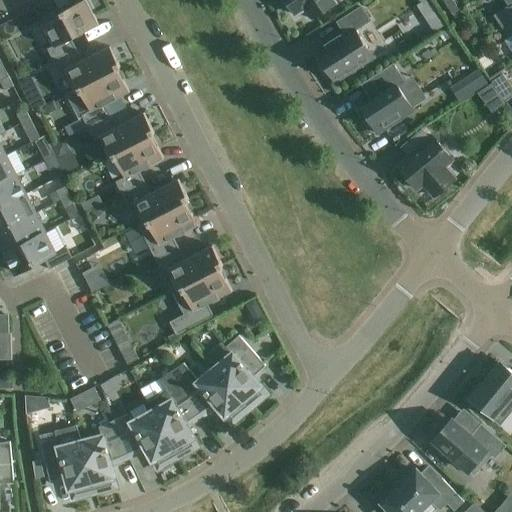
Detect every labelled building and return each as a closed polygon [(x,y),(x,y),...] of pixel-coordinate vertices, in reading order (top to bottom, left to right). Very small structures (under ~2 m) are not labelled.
[(47,49),(53,62),(76,50),(71,39),(98,25),(85,0),(84,0),(60,12),(62,16),(42,26),(53,46),(47,49)] [(285,0),(295,16),(305,10),(311,20),(336,3),(333,0),(285,0)] [(451,0),(445,0),(443,1),(452,15),(459,11),(451,0)] [(511,0),(504,0),(508,6),(493,16),(501,27),(511,19),(511,0)] [(370,21),(361,8),(337,23),(345,35),(341,37),(340,36),(326,45),(327,47),(315,54),(325,69),(324,69),(331,80),(332,80),(334,83),(373,58),(355,30),(370,21)] [(436,13),(425,19),(434,33),(444,26),(436,13)] [(511,19),(501,27),(508,39),(511,36),(511,19)] [(447,30),(427,45),(436,56),(455,42),(447,30)] [(82,61),(76,50),(53,62),(60,74),(65,71),(75,90),(120,67),(110,47),(82,61)] [(0,81),(8,77),(0,60),(0,81)] [(370,124),(377,134),(413,110),(397,86),(404,81),(393,64),(364,83),(375,100),(357,111),(367,127),(370,124)] [(120,67),(75,90),(78,89),(90,111),(81,116),(87,128),(110,116),(104,105),(129,93),(117,69),(120,67)] [(461,82),(470,95),(487,84),(478,71),(461,82)] [(511,88),(501,71),(488,79),(504,103),(511,97),(511,88)] [(9,77),(8,77),(0,81),(0,82),(4,91),(13,87),(9,77)] [(16,115),(21,124),(30,119),(25,110),(16,115)] [(116,127),(110,116),(87,128),(94,140),(99,137),(109,156),(154,133),(144,113),(116,127)] [(35,128),(30,119),(21,124),(26,133),(35,128)] [(408,157),(397,166),(417,190),(423,185),(433,197),(455,179),(445,167),(452,161),(432,137),(429,139),(422,130),(401,148),(408,157)] [(154,134),(154,133),(109,156),(109,157),(112,155),(124,178),(115,182),(122,194),(144,183),(139,172),(163,159),(151,135),(154,134)] [(42,151),(46,160),(55,155),(51,146),(42,151)] [(65,174),(55,155),(46,160),(56,179),(65,174)] [(0,183),(14,176),(5,157),(0,159),(0,183)] [(85,175),(70,182),(79,202),(94,195),(85,175)] [(0,207),(24,195),(14,176),(0,183),(0,207)] [(150,194),(144,183),(122,194),(128,207),(134,204),(143,222),(137,225),(138,225),(188,200),(178,179),(150,194)] [(56,192),(61,201),(70,196),(65,187),(56,192)] [(0,231),(34,214),(24,195),(0,207),(0,231)] [(74,205),(70,196),(61,201),(65,210),(74,205)] [(188,200),(138,225),(156,261),(178,249),(173,238),(198,226),(185,202),(188,200)] [(44,234),(34,214),(0,231),(0,242),(2,245),(6,253),(44,234)] [(54,253),(44,234),(6,253),(16,273),(44,259),(49,270),(72,258),(66,247),(54,253)] [(184,260),(178,249),(156,261),(161,272),(158,274),(169,294),(222,266),(212,246),(184,260)] [(223,267),(222,266),(169,294),(172,293),(184,315),(169,322),(176,336),(213,317),(207,305),(232,292),(220,268),(223,267)] [(0,354),(11,354),(11,334),(9,334),(0,333),(0,354)] [(215,368),(243,402),(261,387),(253,377),(265,366),(239,336),(225,348),(231,354),(215,368)] [(131,345),(120,351),(127,365),(138,359),(131,345)] [(482,408),(494,418),(495,417),(491,414),(502,402),(511,409),(511,408),(511,371),(509,369),(500,362),(498,361),(489,371),(491,373),(481,385),(470,399),(482,408)] [(217,407),(224,417),(243,402),(215,368),(198,381),(184,364),(171,372),(202,417),(217,407)] [(147,403),(173,450),(194,438),(187,427),(202,417),(171,372),(158,381),(165,393),(147,403)] [(109,380),(100,385),(105,395),(114,390),(109,380)] [(48,398),(25,396),(26,415),(50,408),(48,398)] [(129,414),(114,421),(129,458),(146,451),(152,462),(152,461),(173,450),(147,403),(128,412),(129,414)] [(494,459),(506,446),(481,424),(470,436),(457,424),(452,420),(441,432),(433,441),(474,476),(492,456),(494,459)] [(80,441),(92,484),(115,478),(112,466),(129,458),(114,421),(99,428),(101,436),(80,441)] [(56,438),(41,442),(50,481),(66,478),(69,490),(92,484),(80,441),(77,426),(55,432),(56,438)] [(0,443),(0,484),(13,483),(10,442),(0,443)] [(385,500),(381,503),(390,511),(418,511),(430,501),(440,511),(447,504),(454,511),(464,502),(442,479),(433,487),(416,470),(396,489),(394,486),(382,497),(385,500)]
